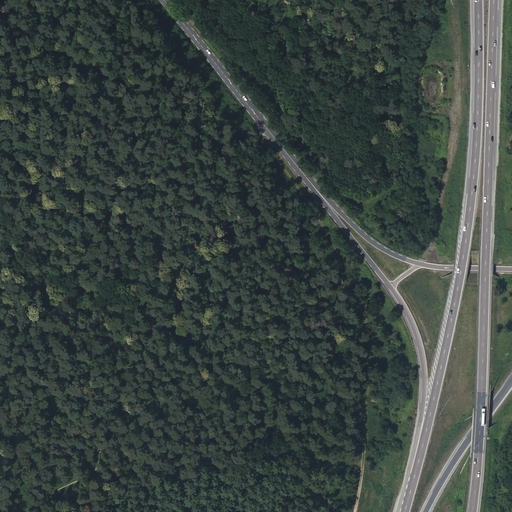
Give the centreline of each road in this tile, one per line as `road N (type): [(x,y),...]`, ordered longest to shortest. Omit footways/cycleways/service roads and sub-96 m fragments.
road 1 (trunk): [(471,511),(493,0)]
road 2 (track): [(355,511),(366,424),(361,298),(263,128)]
road 3 (trunk): [(476,0),(476,112),(462,254),(428,403)]
road 4 (tertiary): [(160,0),(318,194)]
road 5 (trunk): [(318,194),(401,304),(428,403)]
road 6 (trunk): [(511,380),(425,511)]
road 7 (tertiary): [(419,263),(378,247),(318,194)]
